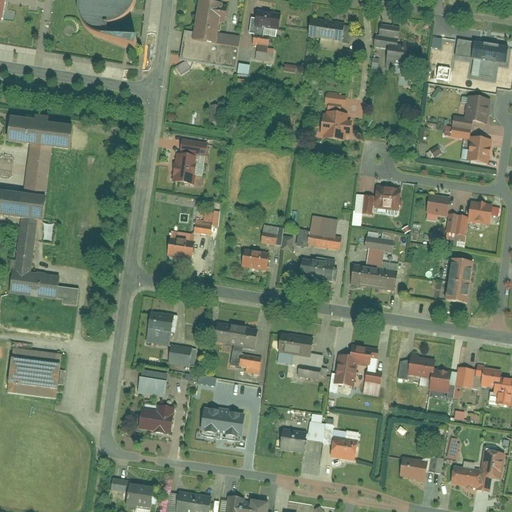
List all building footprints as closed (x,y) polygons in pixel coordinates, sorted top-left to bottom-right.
[(78,0),(77,6),(77,12),(80,20),(84,28),(89,34),(94,38),(98,40),(135,55),(137,45),(111,38),(114,27),(121,25),(126,22),(131,18),(134,14),(137,9),(140,4),(140,0),(78,0)] [(215,45),(219,23),(225,24),(228,6),(198,1),(190,41),(215,45)] [(256,11),(253,28),(277,32),(280,15),(256,11)] [(311,18),(308,38),(341,43),(344,23),(311,18)] [(374,49),(387,51),(385,64),(410,68),(413,46),(397,44),(399,29),(380,26),(378,36),(376,36),(374,49)] [(433,49),(443,50),(444,40),(434,39),(433,49)] [(259,47),(256,61),(273,64),(276,51),(270,50),(271,43),(256,40),(254,47),(259,47)] [(473,41),(470,61),(480,63),(478,78),(493,80),(496,65),(505,67),(509,47),(473,41)] [(357,50),(341,48),(338,64),(355,66),(357,50)] [(284,59),(283,67),(295,69),(296,61),(284,59)] [(467,97),(463,122),(486,126),(490,101),(467,97)] [(209,111),(207,125),(221,127),(223,108),(211,107),(210,111),(209,111)] [(343,142),(344,136),(349,136),(351,123),(346,122),(347,116),(328,113),(327,118),(321,117),(319,134),(327,135),(326,140),(343,142)] [(11,147),(31,150),(25,197),(0,193),(0,219),(23,223),(16,272),(15,271),(11,296),(59,302),(62,278),(33,274),(40,225),(46,226),(49,200),(47,200),(54,153),(74,156),(78,128),(51,125),(52,119),(38,118),(38,123),(15,120),(11,147)] [(469,138),(465,163),(488,166),(492,141),(469,138)] [(181,141),(179,154),(205,159),(207,145),(181,141)] [(174,155),(169,183),(192,186),(196,158),(174,155)] [(375,189),(373,210),(399,212),(400,191),(375,189)] [(428,196),(425,216),(447,219),(450,199),(428,196)] [(469,203),(467,223),(489,227),(492,206),(469,203)] [(220,228),(221,214),(206,212),(205,221),(197,221),(196,235),(213,237),(214,228),(220,228)] [(340,251),(342,237),(336,236),(339,220),(312,216),(310,231),(307,246),(340,251)] [(307,246),(310,231),(298,229),(295,246),(307,248),(307,246)] [(284,231),(282,246),(292,247),(294,232),(284,231)] [(431,245),(443,247),(445,237),(432,235),(431,245)] [(169,239),(166,257),(192,261),(195,243),(169,239)] [(243,251),(241,269),(266,272),(268,255),(243,251)] [(302,260),(299,279),(331,284),(334,265),(302,260)] [(476,264),(452,261),(446,302),(470,306),(476,264)] [(351,286),(373,290),(376,269),(354,266),(351,286)] [(376,269),(373,290),(394,293),(397,272),(376,269)] [(145,346),(168,350),(174,317),(150,313),(145,346)] [(217,323),(213,345),(254,351),(257,329),(217,323)] [(281,334),(278,354),(310,359),(313,339),(281,334)] [(170,346),(167,366),(189,370),(192,350),(170,346)] [(12,350),(6,394),(56,400),(61,357),(12,350)] [(356,387),(359,366),(371,368),(373,353),(353,350),(352,357),(341,355),(336,384),(356,387)] [(409,357),(406,377),(428,380),(426,392),(447,395),(450,381),(432,378),(435,361),(409,357)] [(511,379),(501,379),(502,371),(483,368),(480,390),(492,391),(492,396),(495,396),(494,407),(511,409),(511,397),(511,379)] [(142,371),(138,395),(164,399),(168,376),(142,371)] [(365,373),(362,395),(378,398),(382,376),(365,373)] [(200,378),(199,385),(217,386),(217,379),(200,378)] [(141,411),(137,431),(170,436),(174,409),(157,407),(156,413),(141,411)] [(244,416),(205,411),(202,433),(241,439),(244,416)] [(465,422),(466,414),(457,412),(456,420),(465,422)] [(279,451),(302,455),(306,433),(282,429),(279,451)] [(332,438),(328,459),(353,463),(357,442),(332,438)] [(448,459),(457,462),(462,442),(453,439),(448,459)] [(480,478),(499,480),(503,454),(484,452),(480,478)] [(423,484),(427,462),(401,457),(398,478),(416,480),(415,483),(423,484)] [(477,491),(480,472),(452,468),(449,487),(477,491)] [(129,484),(125,508),(149,511),(153,488),(129,484)] [(208,511),(211,497),(179,492),(175,511),(208,511)] [(224,511),(266,511),(268,504),(249,500),(248,505),(243,504),(244,501),(227,498),(224,511)]
